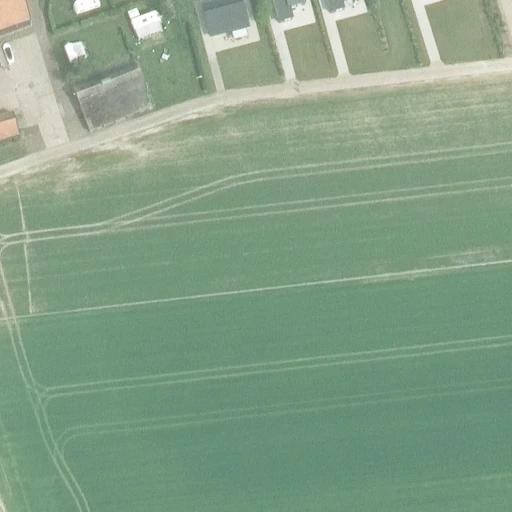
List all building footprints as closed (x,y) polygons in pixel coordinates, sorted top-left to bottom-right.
[(0,0),(0,36),(31,26),(21,0),(0,0)] [(226,0),(227,1),(202,8),(210,38),(247,28),(240,0),(226,0)] [(272,0),(279,24),(295,20),(292,9),(307,5),(305,0),(272,0)] [(326,0),(331,15),(346,11),(343,0),(326,0)] [(169,54),(157,59),(166,87),(179,83),(169,54)] [(72,88),(89,133),(152,109),(135,64),(72,88)] [(0,145),(19,140),(11,115),(0,118),(0,145)]
